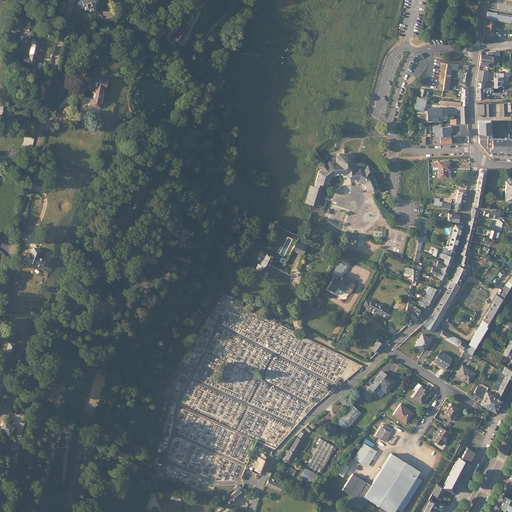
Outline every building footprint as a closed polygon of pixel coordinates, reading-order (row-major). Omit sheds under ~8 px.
[(81,0),(83,8),(87,7),(88,9),(89,9),(91,9),(92,8),(93,7),(93,6),(94,6),(96,5),(99,1),(98,0),(81,0)] [(111,14),(110,11),(107,12),(107,15),(103,16),(104,21),(105,21),(105,23),(107,22),(107,21),(115,19),(114,13),(111,14)] [(487,11),(486,19),(488,19),(496,20),(502,21),(511,23),(511,15),(487,11)] [(488,19),(486,19),(484,35),(494,36),(494,31),(493,30),(494,22),(488,21),(488,19)] [(188,26),(183,23),(174,39),(179,42),(188,26)] [(309,33),(303,32),(299,53),(305,54),(309,33)] [(29,59),(36,60),(41,36),(34,34),(29,56),(29,59)] [(492,56),(480,54),(479,65),(483,65),(484,63),(487,64),(488,61),(492,62),(492,56)] [(35,64),(36,60),(29,59),(29,56),(24,55),(23,62),(35,64)] [(457,69),(458,64),(446,64),(445,75),(450,76),(451,68),(457,69)] [(488,71),(478,69),(477,80),(485,81),(486,82),(488,71)] [(509,86),(508,81),(507,81),(507,83),(499,83),(500,78),(501,78),(502,73),(494,72),(494,80),(493,87),(494,87),(500,87),(505,86),(509,86)] [(450,76),(445,75),(443,89),(458,90),(458,88),(456,88),(456,87),(448,86),(450,76)] [(461,87),(466,87),(467,79),(463,78),(463,82),(459,81),(458,87),(460,88),(460,90),(461,90),(461,87)] [(89,80),(87,89),(98,90),(99,82),(89,80)] [(98,90),(87,89),(87,101),(86,101),(85,109),(95,110),(98,90)] [(426,101),(418,99),(415,109),(423,111),(426,101)] [(478,121),(479,133),(492,134),(492,121),(478,121)] [(434,132),(434,136),(435,136),(450,136),(450,131),(452,131),(452,126),(430,127),(432,127),(432,132),(434,132)] [(479,137),(480,144),(491,157),(492,157),(492,155),(508,156),(509,139),(509,137),(504,137),(504,138),(492,138),(479,137)] [(320,184),(324,185),(328,186),(330,180),(336,175),(345,175),(350,175),(350,178),(352,182),(358,182),(364,185),(366,192),(372,189),(374,194),(380,192),(373,177),(372,175),(375,170),(369,166),(368,167),(367,169),(363,167),(358,168),(358,165),(358,163),(356,164),(356,157),(353,154),(341,155),(338,159),(339,161),(339,164),(331,164),(329,166),(327,164),(325,161),(320,166),(323,170),(320,173),(315,187),(319,189),(320,184)] [(450,162),(432,162),(432,166),(439,166),(439,177),(447,176),(446,170),(450,169),(450,162)] [(477,180),(484,182),(486,171),(486,169),(481,169),(479,171),(477,180)] [(317,206),(322,190),(319,189),(315,187),(312,186),(306,203),(317,206)] [(463,203),(465,192),(458,190),(455,201),(456,201),(462,202),(463,203)] [(440,198),(434,197),(433,203),(433,204),(441,206),(442,203),(442,202),(439,201),(440,198)] [(474,198),(473,206),(480,207),(481,200),(481,199),(474,198)] [(485,208),(489,208),(490,202),(481,200),(480,207),(481,207),(485,208)] [(479,208),(473,206),(470,217),(476,218),(477,214),(479,208)] [(499,216),(500,210),(489,208),(485,208),(484,210),(484,213),(484,215),(499,217),(499,216)] [(452,223),(454,214),(449,212),(447,218),(443,217),(442,221),(452,223)] [(461,222),(458,221),(460,215),(454,214),(452,223),(455,224),(461,225),(461,222)] [(476,218),(470,217),(470,221),(469,223),(468,229),(473,230),(476,218)] [(454,250),(462,225),(461,225),(455,224),(448,246),(448,247),(449,248),(454,250)] [(473,230),(468,229),(464,243),(469,245),(473,230)] [(300,254),(304,246),(296,242),(292,249),(300,254)] [(453,256),(454,250),(449,248),(448,247),(445,247),(444,246),(442,252),(453,256)] [(40,250),(34,247),(31,254),(29,253),(27,257),(30,258),(28,261),(42,266),(44,260),(38,257),(40,250)] [(453,256),(442,252),(439,251),(440,249),(435,247),(433,255),(444,258),(444,261),(443,261),(450,263),(453,256)] [(273,257),(266,254),(258,269),(262,272),(263,270),(266,271),(273,257)] [(469,256),(461,254),(459,261),(467,264),(469,256)] [(448,272),(450,263),(443,261),(444,261),(438,259),(435,267),(448,272)] [(467,264),(459,261),(458,265),(466,269),(468,270),(469,265),(467,264)] [(417,282),(418,270),(416,270),(416,268),(420,269),(421,266),(417,265),(413,264),(412,268),(406,267),(404,273),(412,274),(412,280),(416,281),(417,282)] [(459,285),(466,269),(458,265),(451,281),(459,285)] [(448,273),(440,270),(433,267),(431,272),(436,274),(437,273),(439,274),(438,277),(445,280),(448,273)] [(340,280),(334,277),(327,289),(334,292),(336,287),(348,294),(354,284),(342,278),(340,280)] [(454,294),(459,285),(451,281),(445,290),(454,294)] [(509,288),(505,284),(501,291),(503,292),(506,293),(509,288)] [(434,297),(438,290),(429,286),(425,293),(426,293),(434,297)] [(454,294),(445,290),(431,315),(439,321),(454,294)] [(432,302),(434,297),(426,293),(424,298),(432,302)] [(497,295),(487,313),(493,316),(503,299),(500,297),(497,295)] [(429,306),(432,302),(424,298),(422,297),(420,301),(429,306)] [(366,301),(365,300),(362,305),(367,308),(366,309),(370,312),(371,310),(376,312),(379,314),(380,314),(386,318),(389,310),(384,307),(384,305),(382,304),(381,306),(378,305),(371,301),(370,302),(366,301)] [(423,312),(410,303),(411,301),(408,300),(408,303),(407,305),(418,314),(419,316),(423,312)] [(429,306),(420,301),(419,304),(421,306),(426,309),(427,309),(429,306)] [(419,316),(418,314),(407,305),(404,312),(413,321),(419,316)] [(432,332),(439,321),(431,315),(422,324),(425,328),(432,332)] [(439,336),(444,338),(447,333),(443,330),(439,336)] [(447,333),(444,338),(449,341),(452,336),(447,333)] [(430,341),(422,335),(415,347),(423,352),(430,341)] [(384,346),(388,342),(380,336),(371,349),(376,353),(382,345),(384,346)] [(452,336),(449,341),(454,344),(457,338),(452,336)] [(511,352),(511,340),(509,339),(503,354),(506,356),(508,357),(509,358),(511,352)] [(457,346),(462,349),(466,344),(460,341),(457,346)] [(468,345),(474,349),(477,344),(471,341),(468,345)] [(12,355),(15,343),(8,342),(6,353),(12,355)] [(462,349),(464,351),(471,354),(474,349),(468,345),(466,344),(462,349)] [(451,359),(440,352),(434,362),(444,369),(451,359)] [(500,371),(511,377),(511,370),(499,363),(496,369),(500,371)] [(475,373),(462,365),(456,375),(468,383),(475,373)] [(385,392),(394,381),(381,371),(373,381),(371,379),(368,382),(370,384),(363,394),(369,399),(375,392),(379,387),(384,391),(385,392)] [(502,401),(511,380),(511,377),(500,371),(492,387),(497,390),(494,395),(477,386),(472,395),(469,393),(468,395),(480,403),(495,411),(501,400),(502,401)] [(46,398),(53,401),(59,384),(53,382),(50,389),(48,388),(49,385),(47,384),(41,400),(45,401),(46,398)] [(421,404),(429,393),(424,389),(425,388),(421,385),(421,386),(416,392),(412,398),(421,404)] [(380,396),(384,391),(379,387),(375,392),(380,396)] [(451,421),(458,409),(451,404),(444,416),(451,421)] [(336,422),(345,430),(361,412),(352,405),(336,422)] [(406,423),(413,413),(401,405),(393,414),(406,423)] [(4,420),(0,427),(0,428),(9,434),(14,426),(4,420)] [(305,428),(309,432),(309,433),(312,430),(311,429),(313,427),(310,423),(305,428)] [(388,437),(392,429),(383,424),(382,427),(380,426),(375,436),(383,441),(386,436),(388,437)] [(441,445),(448,433),(440,427),(432,439),(441,445)] [(301,433),(301,432),(296,440),(288,452),(283,459),(283,460),(287,463),(306,434),(304,432),(304,433),(303,434),(301,433)] [(321,439),(306,465),(320,473),(335,446),(321,439)] [(367,465),(376,450),(364,443),(354,459),(359,462),(360,461),(367,465)] [(455,458),(440,486),(453,493),(466,468),(469,463),(474,452),(463,446),(458,456),(455,458)] [(253,469),(262,473),(269,456),(262,454),(260,458),(257,457),(255,461),(256,462),(254,467),(253,469)] [(367,501),(385,511),(392,511),(394,509),(398,511),(400,511),(420,480),(415,476),(418,471),(391,454),(372,484),(371,486),(366,483),(352,474),(341,492),(352,498),(347,506),(350,508),(352,508),(361,511),(367,501)] [(288,468),(286,473),(292,476),(295,470),(288,468)] [(314,485),(319,475),(305,468),(300,478),(314,485)] [(269,478),(265,486),(279,492),(281,484),(274,481),(274,480),(269,478)] [(440,498),(445,489),(436,484),(431,493),(438,497),(440,498)] [(220,504),(224,509),(240,496),(242,497),(244,494),(242,493),(239,490),(235,487),(232,489),(234,492),(229,495),(228,493),(224,496),(226,499),(220,504)] [(432,511),(436,503),(431,501),(433,498),(437,500),(438,497),(431,493),(422,511),(430,511),(431,511),(432,511)] [(511,511),(511,499),(505,496),(496,511),(511,511)]
